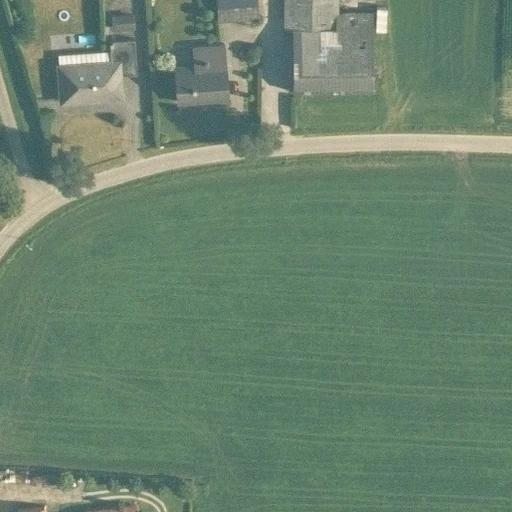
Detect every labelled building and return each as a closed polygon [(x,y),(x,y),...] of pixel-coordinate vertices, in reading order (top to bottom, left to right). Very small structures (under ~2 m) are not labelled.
[(213,0),(215,20),(256,17),(254,0),(213,0)] [(278,0),(279,29),(292,29),(292,89),(366,89),(366,11),(338,11),(338,0),(278,0)] [(180,100),(235,95),(230,35),(193,38),(195,58),(176,59),(180,100)] [(58,96),(124,96),(124,54),(58,54),(58,96)] [(22,511),(56,511),(54,499),(21,503),(22,511)]
